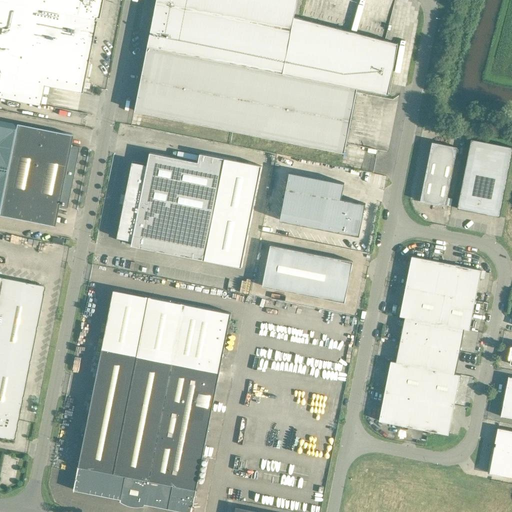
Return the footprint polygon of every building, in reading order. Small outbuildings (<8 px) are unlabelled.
[(96,19),(95,19),(0,0),(0,96),(39,105),(43,85),(81,92),(96,19)] [(0,0),(95,19),(95,17),(98,18),(101,0),(0,0)] [(156,0),(148,46),(357,88),(388,94),(398,43),(294,17),(297,0),(156,0)] [(357,88),(148,46),(135,111),(344,152),(357,88)] [(16,123),(0,203),(0,215),(54,226),(58,206),(66,207),(79,146),(70,145),(72,135),(16,123)] [(511,147),(471,139),(457,208),(459,209),(489,215),(500,217),(511,156),(511,147)] [(420,201),(446,206),(458,147),(432,142),(420,201)] [(131,245),(241,267),(262,165),(200,153),(198,162),(150,152),(147,165),(145,165),(145,164),(132,162),(131,166),(132,166),(126,195),(120,199),(124,205),(119,233),(118,233),(117,238),(130,240),(132,240),(131,245)] [(360,215),(361,215),(363,206),(365,206),(366,203),(341,199),(344,183),(289,172),(280,220),(352,234),(353,232),(358,233),(360,223),(359,223),(360,215)] [(262,286),(333,300),(334,299),(336,300),(336,299),(344,301),(345,295),(349,277),(350,277),(353,261),(270,245),(262,286)] [(412,256),(406,286),(436,292),(442,262),(412,256)] [(461,266),(442,262),(436,292),(445,294),(455,296),(461,266)] [(455,296),(475,300),(481,270),(461,266),(455,296)] [(44,286),(0,277),(0,436),(14,439),(44,286)] [(400,316),(405,317),(435,323),(439,324),(445,294),(436,292),(406,286),(400,316)] [(144,506),(145,504),(186,511),(191,511),(196,489),(197,490),(197,489),(196,489),(231,313),(113,290),(102,348),(79,466),(77,465),(77,466),(78,466),(74,490),(121,499),(120,501),(122,502),(124,503),(125,504),(127,505),(129,505),(131,506),(133,506),(135,506),(137,506),(139,506),(141,506),(144,506)] [(464,329),(469,330),(475,300),(455,296),(445,294),(439,324),(464,329)] [(405,317),(400,339),(430,345),(435,323),(405,317)] [(430,345),(460,351),(464,329),(439,324),(435,323),(430,345)] [(400,339),(396,362),(426,368),(430,345),(400,339)] [(426,368),(430,369),(455,374),(460,351),(430,345),(426,368)] [(391,361),(385,391),(415,397),(424,399),(430,369),(426,368),(396,362),(391,361)] [(424,399),(434,401),(454,405),(460,375),(455,374),(430,369),(424,399)] [(379,421),(409,427),(415,397),(385,391),(379,421)] [(511,397),(505,396),(501,416),(511,418),(511,397)] [(409,427),(428,431),(434,401),(424,399),(415,397),(409,427)] [(434,401),(428,431),(448,435),(454,405),(434,401)] [(495,442),(496,443),(495,446),(489,473),(511,477),(511,430),(498,428),(495,442)]
